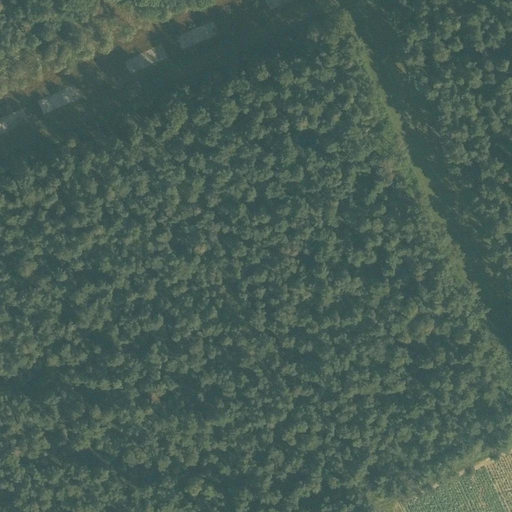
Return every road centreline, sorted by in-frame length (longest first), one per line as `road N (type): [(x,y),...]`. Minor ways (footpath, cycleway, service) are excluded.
road 1 (track): [(355,0),(0,163)]
road 2 (track): [(511,270),(392,10),(348,30),(358,51)]
road 3 (track): [(511,440),(356,511)]
